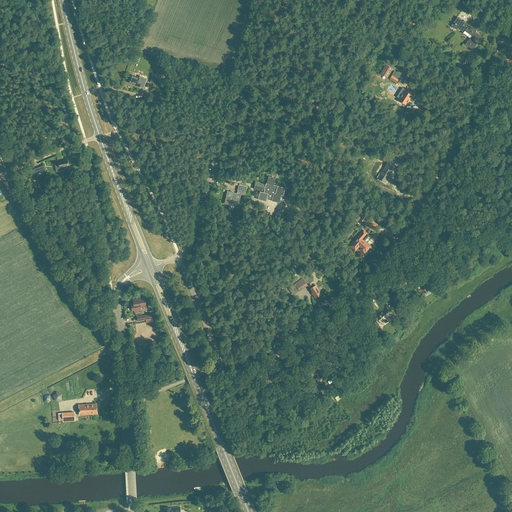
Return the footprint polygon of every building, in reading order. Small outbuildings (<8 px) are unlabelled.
[(465,44),(473,50),(483,37),(476,32),(477,31),(469,25),(465,31),(471,35),(465,44)] [(393,68),(386,64),(381,74),(385,76),(388,77),(393,68)] [(390,79),(397,84),(399,79),(398,79),(401,74),(395,71),(390,79)] [(139,77),(131,74),(128,83),(136,86),(139,87),(141,84),(137,82),(139,77)] [(151,83),(161,84),(162,76),(157,75),(156,80),(151,79),(151,83)] [(408,90),(407,91),(405,90),(399,100),(407,105),(413,95),(411,94),(412,93),(408,90)] [(67,160),(54,163),(56,172),(70,169),(69,165),(68,165),(67,160)] [(387,162),(384,169),(380,175),(388,179),(395,167),(387,162)] [(44,165),(35,169),(37,174),(46,171),(44,165)] [(285,188),(274,185),(275,178),(268,176),(267,183),(266,183),(265,187),(264,187),(265,184),(255,182),(254,185),(254,189),(263,191),(264,189),(265,189),(264,193),(260,192),(258,200),(266,202),(267,198),(272,199),(271,201),(280,203),(281,196),(283,196),(285,188)] [(7,181),(1,184),(4,189),(7,193),(9,196),(14,193),(12,190),(9,186),(7,181)] [(241,194),(237,194),(227,191),(224,204),(229,205),(234,206),(235,204),(239,204),(241,194)] [(361,223),(367,227),(374,231),(377,226),(378,224),(364,216),(361,223)] [(369,248),(371,246),(364,240),(363,238),(367,233),(364,230),(361,233),(362,233),(354,241),(355,242),(351,246),(353,248),(358,247),(360,246),(362,248),(361,249),(364,251),(366,250),(367,251),(369,248)] [(308,285),(303,278),(294,284),(299,291),(308,285)] [(421,283),(422,286),(423,287),(421,289),(424,294),(430,291),(427,286),(424,281),(421,283)] [(318,287),(317,288),(316,285),(309,289),(312,295),(313,294),(315,298),(321,294),(320,291),(321,290),(318,287)] [(145,298),(139,300),(133,301),(134,304),(132,304),(132,305),(131,305),(132,310),(134,310),(134,311),(136,311),(140,310),(140,307),(146,306),(145,298)] [(383,327),(383,326),(382,326),(384,325),(381,321),(382,321),(380,318),(379,319),(377,317),(374,319),(374,318),(372,319),(373,321),(378,328),(379,328),(380,329),(383,327)] [(320,370),(316,373),(319,377),(316,378),(320,383),(328,376),(325,371),(322,373),(320,370)] [(320,392),(312,382),(307,386),(316,396),(320,392)] [(79,405),(79,415),(97,414),(97,404),(79,405)] [(58,420),(63,420),(63,422),(75,421),(74,412),(62,413),(58,413),(58,420)]
